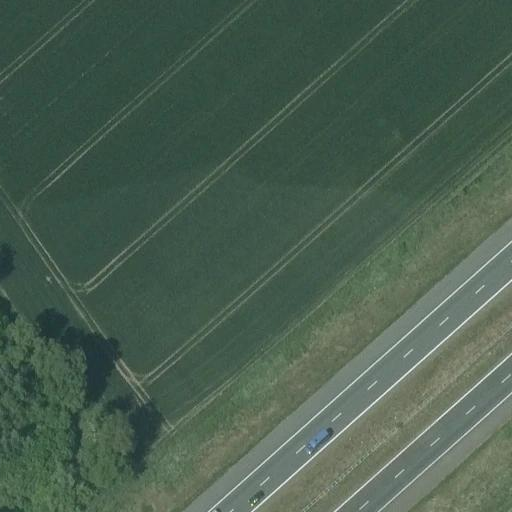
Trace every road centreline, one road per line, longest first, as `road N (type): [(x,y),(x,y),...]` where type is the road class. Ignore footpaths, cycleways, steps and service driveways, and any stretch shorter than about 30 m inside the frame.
road 1 (motorway): [(511,259),(228,511)]
road 2 (motorway): [(358,511),(511,375)]
